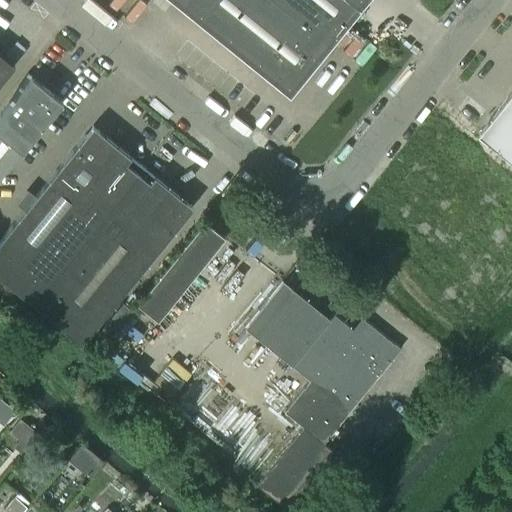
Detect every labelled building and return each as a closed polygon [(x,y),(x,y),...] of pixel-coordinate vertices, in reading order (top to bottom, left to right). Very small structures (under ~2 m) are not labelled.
[(172,0),(288,93),(363,0),(172,0)] [(0,80),(15,63),(0,50),(0,80)] [(0,177),(63,100),(32,74),(0,113),(0,177)] [(511,91),(482,129),(481,129),(480,130),(486,135),(511,156),(511,91)] [(0,278),(32,304),(144,167),(97,130),(87,142),(82,137),(0,240),(0,278)] [(186,201),(144,167),(32,304),(80,343),(95,324),(184,215),(178,210),(186,201)] [(156,319),(223,236),(203,220),(136,303),(156,319)] [(347,412),(398,349),(391,344),(366,322),(360,328),(351,328),(332,313),(329,317),(281,278),(280,280),(243,326),(290,364),(290,365),(310,381),(347,412)] [(347,412),(310,381),(284,412),(303,428),(259,482),(257,485),(285,508),(331,450),(322,443),(347,412)] [(0,421),(2,423),(13,410),(0,398),(0,421)] [(69,459),(89,475),(100,461),(81,445),(69,459)] [(6,511),(21,511),(27,506),(15,496),(5,509),(8,511),(6,511)]
